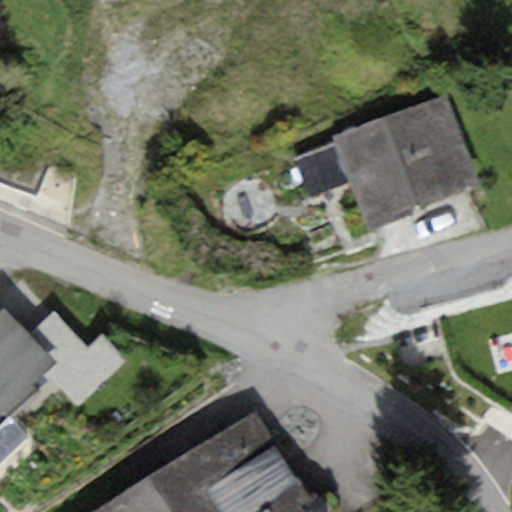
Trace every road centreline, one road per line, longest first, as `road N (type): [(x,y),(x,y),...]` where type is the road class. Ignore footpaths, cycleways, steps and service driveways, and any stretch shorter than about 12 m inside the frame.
road 1 (residential): [(490,511),(454,462),(416,429),(265,342)]
road 2 (residential): [(265,342),(0,237)]
road 3 (residential): [(265,342),(338,296),(511,246)]
